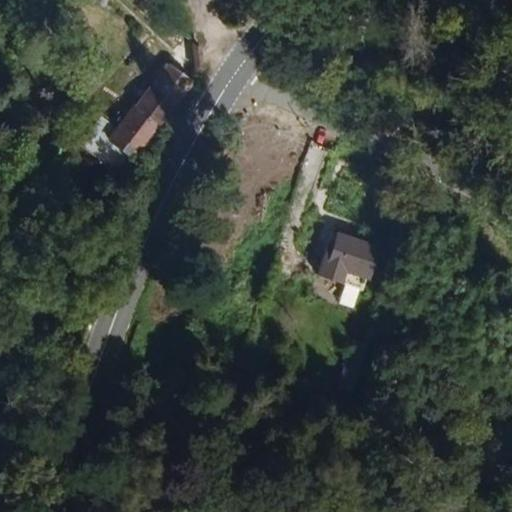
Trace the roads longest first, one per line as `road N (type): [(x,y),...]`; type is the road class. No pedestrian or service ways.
road 1 (residential): [(511,206),(257,83),(239,67)]
road 2 (secondary): [(45,511),(55,468),(142,253)]
road 3 (secondary): [(239,67),(179,169),(142,253)]
road 4 (track): [(122,0),(183,57),(239,67)]
